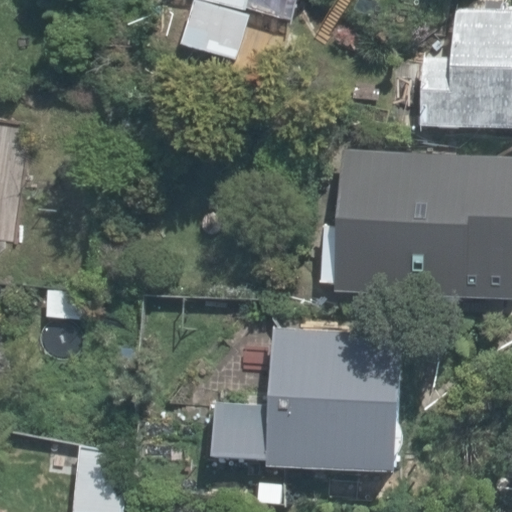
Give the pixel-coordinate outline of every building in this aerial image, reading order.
[(199,0),(200,0),(249,12),(251,0),(199,0)] [(426,128),(511,132),(511,11),(460,8),(457,58),(428,56),(424,128),(426,128)] [(120,162),(145,167),(150,135),(126,131),(120,162)] [(338,291),(511,301),(511,160),(346,150),(338,291)] [(104,321),(152,322),(153,289),(105,288),(104,321)] [(403,474),(406,474),(411,334),(278,328),(275,405),(222,403),(222,404),(220,404),(218,458),(273,461),(272,469),(403,474)] [(129,511),(134,452),(84,448),(78,511),(129,511)]
